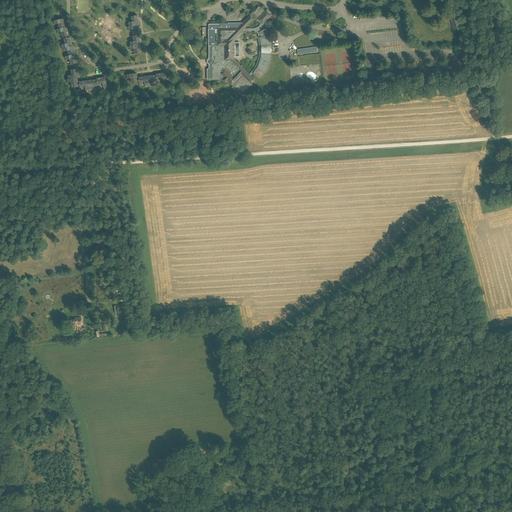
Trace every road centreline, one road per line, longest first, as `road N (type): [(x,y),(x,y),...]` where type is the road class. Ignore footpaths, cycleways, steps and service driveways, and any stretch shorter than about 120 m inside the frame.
road 1 (track): [(0,172),(511,136)]
road 2 (unknown): [(86,307),(80,212),(94,190),(96,165)]
